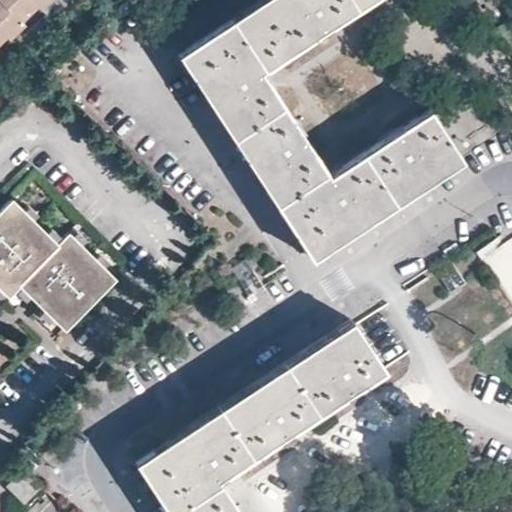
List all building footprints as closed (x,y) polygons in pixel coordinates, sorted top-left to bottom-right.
[(21,18),(35,4),(31,0),(0,0),(0,28),(6,34),(8,36),(24,22),(21,18)] [(256,0),(235,14),(178,52),(223,121),(271,194),(310,255),(392,201),(459,156),(428,107),(371,143),(327,172),(306,139),(275,91),(261,69),(279,57),(323,27),(340,16),(363,0),(256,0)] [(64,329),(114,279),(70,233),(58,245),(12,199),(0,210),(0,286),(7,293),(18,283),(64,329)] [(244,256),(228,265),(243,292),(259,284),(244,256)] [(449,293),(466,282),(449,257),(432,268),(449,293)] [(238,511),(234,505),(215,477),(256,450),(363,380),(408,351),(379,308),(354,324),(350,318),(133,458),(168,511),(238,511)] [(21,500),(34,488),(18,471),(5,484),(21,500)]
